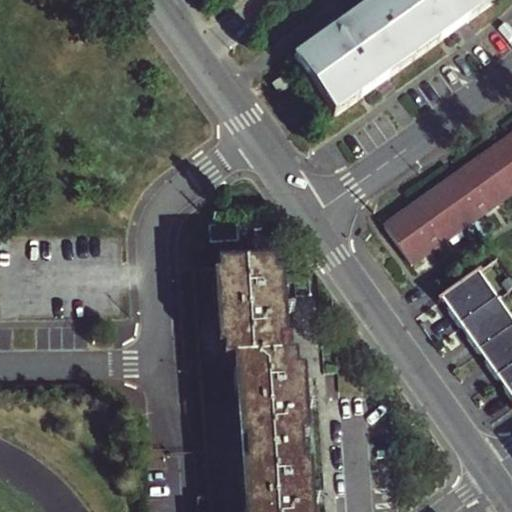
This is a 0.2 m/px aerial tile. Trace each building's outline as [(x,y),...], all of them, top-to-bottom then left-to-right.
[(381,0),(294,63),(335,120),(495,5),(491,0),(381,0)] [(283,78),(273,85),(280,96),(290,88),(283,78)] [(511,153),(504,143),(480,161),(507,199),(511,195),(511,153)] [(480,161),(455,179),(483,217),(507,199),(480,161)] [(483,217),(455,179),(432,196),(459,234),(483,217)] [(432,196),(409,212),(436,250),(459,234),(432,196)] [(409,212),(385,230),(412,268),(436,250),(409,212)] [(272,236),(271,226),(209,230),(211,247),(238,246),(240,270),(274,268),(274,264),(278,263),(278,256),(273,256),(272,246),(278,245),(278,236),(272,236)] [(313,511),(311,471),(303,472),(302,443),(309,442),(306,409),(304,377),(297,378),(296,362),(281,362),(280,348),(286,348),(281,283),(275,283),(274,268),(240,270),(217,272),(193,273),(208,482),(209,500),(209,511),(313,511)] [(482,277),(480,274),(437,305),(439,307),(442,305),(460,329),(497,303),(479,279),(482,277)] [(511,324),(497,303),(460,329),(478,355),(500,340),(511,331),(511,324)] [(511,331),(500,340),(478,355),(497,382),(511,371),(511,331)] [(511,371),(497,382),(511,402),(511,408),(511,371)]
